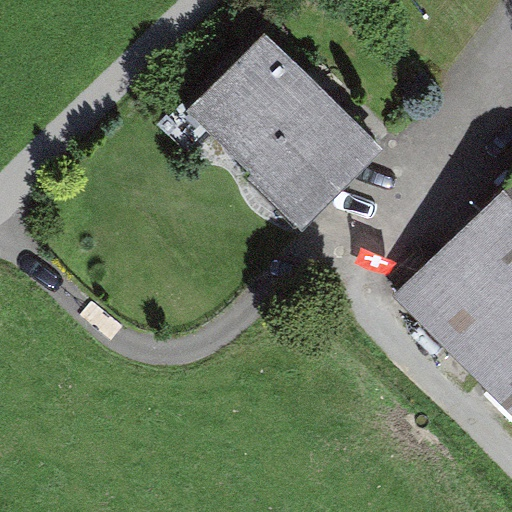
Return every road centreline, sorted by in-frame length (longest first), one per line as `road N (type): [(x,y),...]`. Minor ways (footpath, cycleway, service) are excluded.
road 1 (track): [(0,238),(104,335),(183,366),(309,273)]
road 2 (track): [(0,222),(217,0)]
